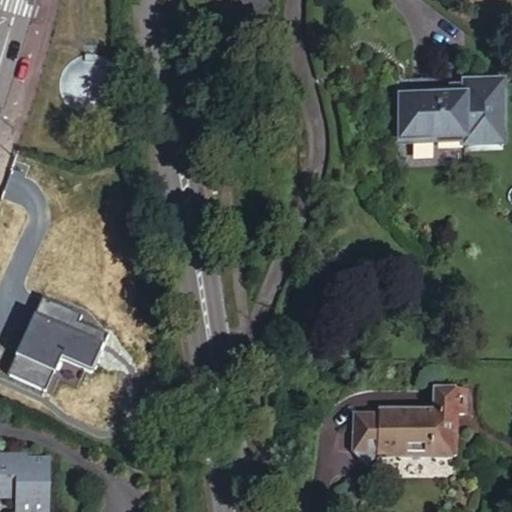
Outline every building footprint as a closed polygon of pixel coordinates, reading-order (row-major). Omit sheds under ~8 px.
[(408,107),(408,151),(462,152),(463,149),(501,149),(500,87),(458,87),(459,90),(459,107),(408,107)] [(408,90),(408,107),(459,107),(459,90),(408,90)] [(29,264),(33,308),(95,303),(91,258),(29,264)] [(382,412),(381,452),(400,452),(400,458),(453,460),(454,414),(465,415),(466,392),(437,392),(437,413),(382,412)] [(0,496),(22,497),(21,511),(53,511),(55,463),(22,460),(22,468),(0,468),(0,496)]
